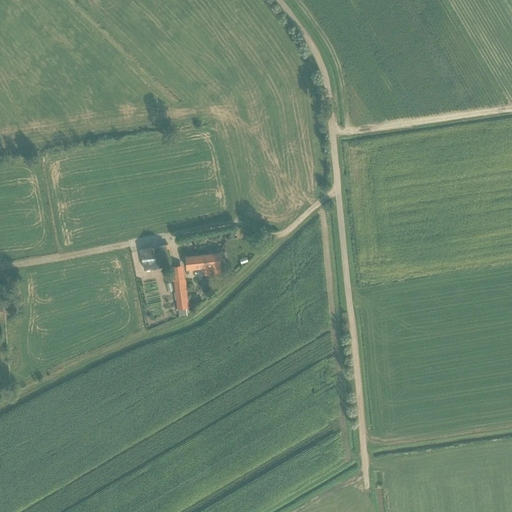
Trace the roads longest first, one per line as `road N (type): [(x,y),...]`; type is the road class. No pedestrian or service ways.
road 1 (unclassified): [(363,448),(325,99),(313,54),(276,0)]
road 2 (unknown): [(334,184),(271,233),(222,222),(0,271)]
